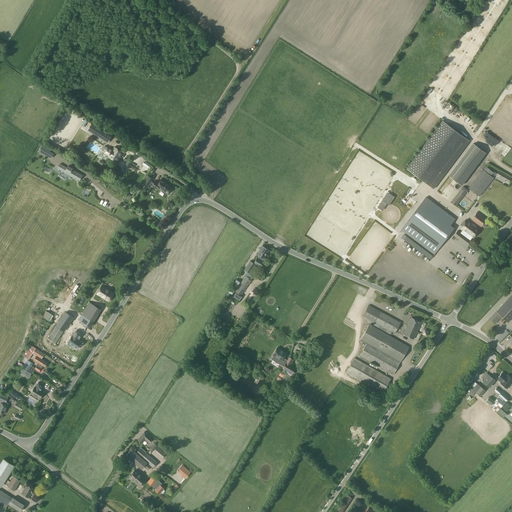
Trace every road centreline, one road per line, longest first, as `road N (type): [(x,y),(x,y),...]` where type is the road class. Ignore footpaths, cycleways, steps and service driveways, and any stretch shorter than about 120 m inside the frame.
road 1 (tertiary): [(449,320),(193,200),(27,444)]
road 2 (track): [(164,0),(168,12),(235,58),(239,69),(184,160),(203,187),(202,200)]
road 3 (unclassified): [(323,511),(449,320)]
road 4 (track): [(275,30),(198,157),(215,185),(208,203)]
